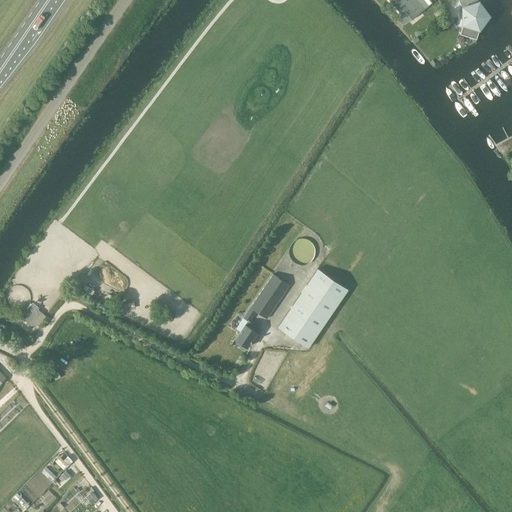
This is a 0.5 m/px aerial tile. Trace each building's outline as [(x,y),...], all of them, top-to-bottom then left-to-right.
[(396,0),(406,12),(401,16),(400,19),(401,21),(403,23),(406,23),(410,20),(419,13),(414,7),(421,0),(396,0)] [(463,7),(463,13),(463,25),(461,34),(476,39),(479,30),(479,29),(479,26),(486,15),(477,2),(463,7)] [(278,327),(308,347),(348,289),(318,269),(278,327)] [(241,331),(235,339),(247,348),(257,333),(256,332),(258,328),(249,322),(256,312),(267,319),(289,285),(273,274),(244,318),(237,328),(241,331)] [(13,372),(17,369),(10,360),(6,364),(13,372)]
